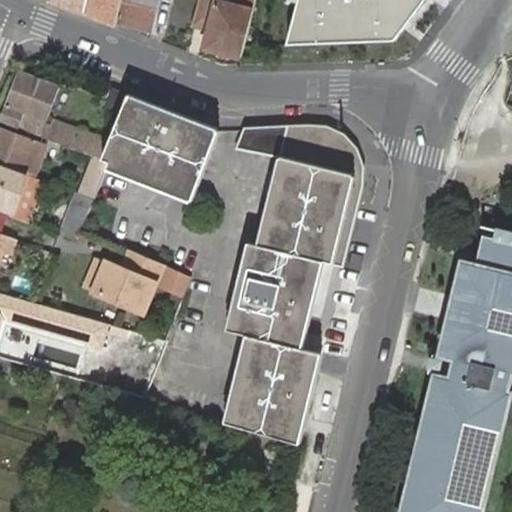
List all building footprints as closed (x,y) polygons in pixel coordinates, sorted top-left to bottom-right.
[(52,0),(52,1),(85,12),(87,0),(52,0)] [(87,0),(85,12),(118,25),(118,24),(123,0),(87,0)] [(123,0),(118,24),(152,31),(158,0),(123,0)] [(206,48),(242,58),(256,0),(237,0),(235,6),(219,1),(218,0),(200,0),(196,15),(213,20),(206,48)] [(428,0),(299,0),(288,45),(396,43),(428,0)] [(21,72),(2,121),(42,136),(63,144),(96,157),(104,160),(111,142),(53,120),(51,126),(46,125),(60,87),(21,72)] [(130,95),(130,94),(114,87),(104,112),(120,118),(130,95)] [(218,130),(130,95),(120,118),(111,142),(104,160),(110,162),(107,169),(191,201),(218,130)] [(281,158),(286,135),(316,142),(317,140),(331,143),(331,146),(346,149),(343,161),(356,164),(355,176),(365,178),(365,170),(362,155),(360,149),(357,143),(349,135),(341,131),(327,125),(308,123),(246,124),(240,148),(281,158)] [(1,125),(0,127),(0,162),(35,176),(38,170),(28,166),(35,145),(41,148),(43,141),(1,125)] [(248,335),(227,422),(299,444),(322,353),(303,348),(325,261),(333,263),(355,176),(356,164),(343,161),(346,149),(331,146),(331,143),(317,140),(316,142),(286,135),(281,158),(260,245),(250,243),(229,330),(248,335)] [(28,166),(38,170),(45,150),(41,148),(35,145),(28,166)] [(96,157),(81,193),(96,199),(107,169),(110,162),(104,160),(96,157)] [(13,216),(27,221),(43,179),(35,176),(0,162),(0,205),(14,211),(13,216)] [(80,228),(81,228),(96,199),(81,193),(77,192),(62,234),(75,240),(80,228)] [(0,270),(8,246),(14,248),(16,242),(11,240),(0,236),(0,270)] [(511,245),(483,239),(475,270),(462,266),(441,359),(446,360),(443,371),(441,381),(436,380),(404,511),(483,511),(511,398),(506,397),(511,375),(511,245)] [(32,247),(22,280),(40,286),(51,253),(32,247)] [(141,254),(131,250),(124,267),(133,271),(141,254)] [(146,312),(166,264),(141,254),(133,271),(124,267),(108,260),(95,291),(146,312)] [(86,287),(95,291),(108,260),(99,256),(86,287)] [(4,293),(0,291),(0,302),(9,305),(11,298),(3,296),(4,293)] [(37,302),(16,296),(14,304),(18,307),(37,312),(42,309),(43,304),(37,302)] [(106,352),(124,357),(126,351),(132,331),(114,325),(106,352)] [(45,337),(16,329),(8,357),(37,365),(45,337)] [(126,351),(158,365),(168,340),(132,331),(126,351)] [(136,380),(141,364),(116,355),(110,371),(136,380)] [(76,426),(81,405),(66,401),(61,422),(76,426)]
